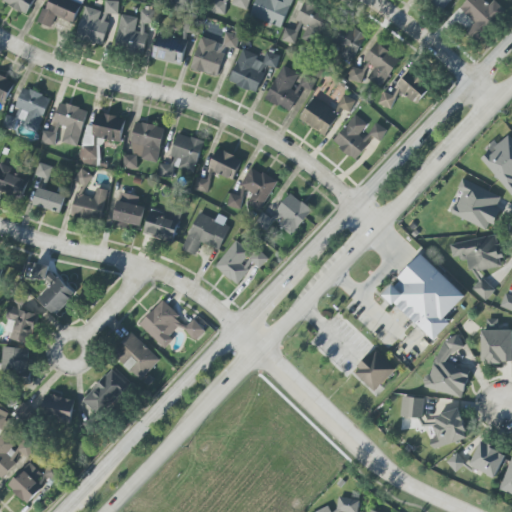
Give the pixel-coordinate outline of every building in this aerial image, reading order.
[(6,0),(4,5),(29,15),(34,0),(6,0)] [(62,0),(47,0),(38,23),(50,28),(55,16),(73,24),(80,8),(62,0)] [(103,45),(109,22),(105,22),(107,15),(116,17),(119,4),(105,0),(102,12),(84,7),(76,38),(103,45)] [(250,0),(222,0),(222,1),(219,0),(216,0),(212,13),(225,16),(228,5),(248,11),(250,0)] [(256,0),(250,15),(281,29),(293,0),(256,0)] [(294,45),(301,25),(306,27),(302,40),(315,45),(319,33),(326,35),(334,13),(298,0),(297,0),(288,26),(285,25),(280,40),(294,45)] [(431,0),(431,1),(441,11),(451,0),(431,0)] [(467,0),(460,8),(475,24),(467,32),(476,42),(506,13),(494,1),(489,6),(482,0),(467,0)] [(121,15),(115,49),(143,54),(148,24),(153,25),(155,12),(143,10),(139,32),(135,31),(137,18),(121,15)] [(343,25),(330,49),(352,61),(365,36),(343,25)] [(199,38),(192,72),(220,77),(225,47),(237,49),(239,36),(225,33),(223,43),(199,38)] [(188,42),(158,34),(152,59),(182,66),(188,42)] [(400,59),(376,43),(358,69),(355,67),(348,77),(361,85),(365,79),(380,89),(400,59)] [(228,82),(256,94),(264,74),(262,73),(265,65),(275,69),(280,57),(267,52),(263,60),(242,50),(228,82)] [(265,99),(290,112),(303,87),(311,91),(317,79),(303,72),(301,75),(282,66),(265,99)] [(391,110),(398,94),(420,104),(429,83),(403,71),(392,96),(383,92),(378,104),(391,110)] [(0,102),(4,104),(14,82),(0,75),(0,102)] [(39,130),(50,98),(22,88),(15,109),(18,110),(16,118),(5,115),(1,127),(14,131),(17,122),(39,130)] [(349,113),(355,102),(344,95),(337,106),(349,113)] [(339,114),(313,98),(299,120),(325,136),(339,114)] [(78,147),(88,111),(59,103),(51,132),(45,130),(41,143),(54,147),(60,127),(66,129),(62,143),(78,147)] [(93,138),(121,142),(125,118),(97,113),(93,138)] [(387,131),(376,123),(364,140),(359,136),(367,124),(354,115),(333,144),(356,161),(373,137),(379,142),(387,131)] [(137,169),(137,160),(160,161),(162,126),(134,124),(132,156),(124,155),(123,168),(137,169)] [(203,141),(177,135),(170,166),(161,164),(159,175),(171,178),(174,167),(195,172),(203,141)] [(82,165),(98,165),(97,136),(81,137),(82,165)] [(511,140),(507,136),(480,160),(511,194),(511,140)] [(242,159),(217,149),(209,170),(233,180),(242,159)] [(48,181),(52,168),(39,163),(35,177),(48,181)] [(10,174),(12,168),(1,164),(0,166),(0,191),(23,199),(29,181),(10,174)] [(262,212),(276,180),(250,168),(241,188),(253,194),(247,205),(262,212)] [(92,175),(80,170),(75,182),(87,187),(92,175)] [(210,183),(197,178),(193,189),(207,194),(210,183)] [(501,197),(462,179),(457,191),(462,193),(452,215),(489,231),(500,209),(496,207),(501,197)] [(100,224),(108,191),(96,188),(94,199),(76,195),(71,217),(100,224)] [(34,207),(62,212),(66,195),(37,190),(34,207)] [(115,221),(120,222),(119,226),(141,230),(145,207),(137,206),(139,196),(119,193),(115,221)] [(292,236),(312,211),(291,193),(270,218),(292,236)] [(240,210),(242,197),(230,195),(227,207),(240,210)] [(180,221),(151,212),(144,234),(173,242),(180,221)] [(195,256),(201,243),(219,251),(231,224),(216,217),(215,220),(199,213),(182,250),(195,256)] [(450,244),(452,258),(472,255),(474,272),(503,267),(498,236),(450,244)] [(238,285),(253,264),(260,270),(269,258),(256,249),(252,254),(235,241),(215,269),(238,285)] [(465,296),(421,255),(384,294),(433,341),(450,323),(445,318),(465,296)] [(37,299),(55,316),(75,294),(41,263),(33,271),(49,286),(37,299)] [(485,301),(495,291),(483,279),(473,290),(485,301)] [(511,311),(511,295),(505,293),(500,307),(511,311)] [(140,326),(165,349),(173,341),(169,337),(184,322),(162,302),(140,326)] [(12,341),(32,343),(36,313),(10,310),(9,320),(14,320),(12,341)] [(205,332),(194,320),(184,330),(196,342),(205,332)] [(482,364),(511,363),(511,330),(498,331),(497,321),(491,321),(492,330),(481,331),(482,364)] [(160,361),(134,336),(115,356),(141,381),(160,361)] [(462,398),(468,376),(459,374),(461,367),(447,364),(450,351),(460,354),(463,344),(457,342),(457,340),(440,336),(427,389),(462,398)] [(31,350),(3,347),(0,376),(28,379),(31,350)] [(353,371),(373,392),(396,371),(376,350),(353,371)] [(82,401),(100,417),(130,385),(113,369),(82,401)] [(42,417),(72,421),(75,400),(45,396),(42,417)] [(423,398),(402,398),(401,418),(423,418),(423,398)] [(15,414),(27,423),(34,413),(22,404),(15,414)] [(433,450),(468,438),(458,409),(432,418),(439,437),(430,440),(433,450)] [(9,414),(0,411),(0,429),(4,431),(9,414)] [(83,423),(89,437),(101,431),(95,417),(83,423)] [(0,433),(0,475),(4,479),(21,452),(28,457),(35,447),(22,438),(18,444),(1,433),(0,433)] [(469,466),(495,478),(506,454),(480,442),(469,466)] [(456,473),(467,463),(457,453),(447,463),(456,473)] [(511,457),(500,491),(511,494),(511,457)] [(8,487),(27,504),(49,480),(52,483),(59,475),(50,466),(42,474),(30,463),(8,487)] [(337,511),(357,511),(360,501),(339,496),(335,511),(337,511)]
